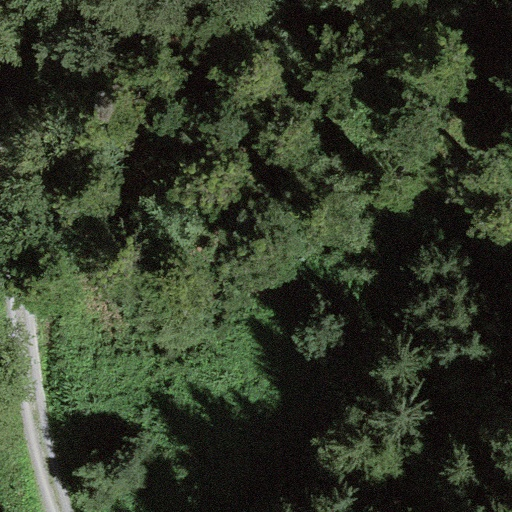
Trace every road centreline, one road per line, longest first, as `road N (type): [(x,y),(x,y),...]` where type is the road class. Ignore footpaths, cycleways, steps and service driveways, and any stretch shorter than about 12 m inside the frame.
road 1 (track): [(56,511),(21,320),(0,7)]
road 2 (track): [(511,299),(456,248),(416,178),(359,0)]
